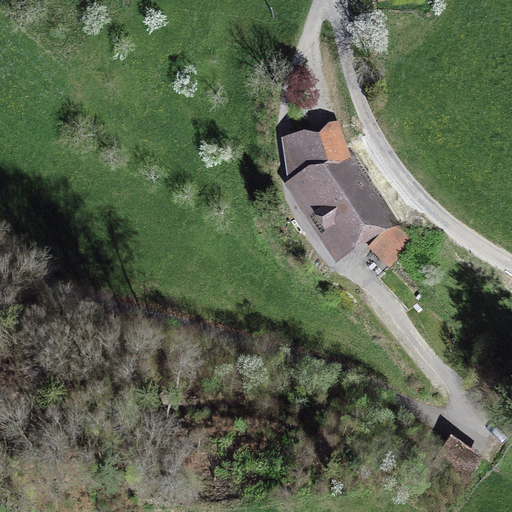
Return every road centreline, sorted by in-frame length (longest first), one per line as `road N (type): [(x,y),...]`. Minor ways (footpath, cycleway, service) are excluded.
road 1 (track): [(462,428),(435,434),(278,397),(0,402)]
road 2 (unclassified): [(511,264),(439,216),(381,151),(355,90),(333,0)]
